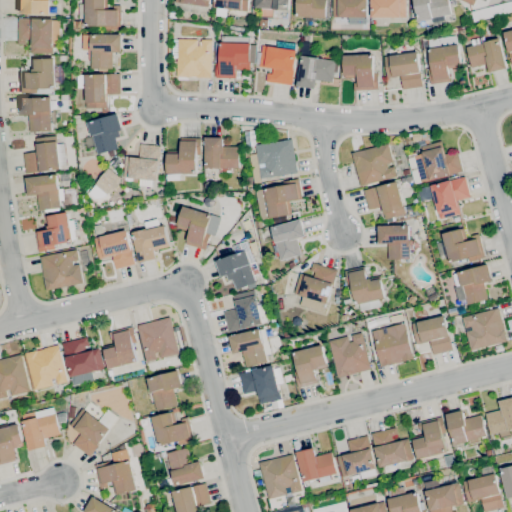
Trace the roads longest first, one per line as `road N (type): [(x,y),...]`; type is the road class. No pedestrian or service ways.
road 1 (residential): [(155,110),(326,124),(511,97)]
road 2 (residential): [(226,438),(511,367)]
road 3 (residential): [(186,283),(245,511)]
road 4 (residential): [(0,329),(186,283)]
road 5 (residential): [(511,242),(477,107)]
road 6 (residential): [(0,202),(24,324)]
